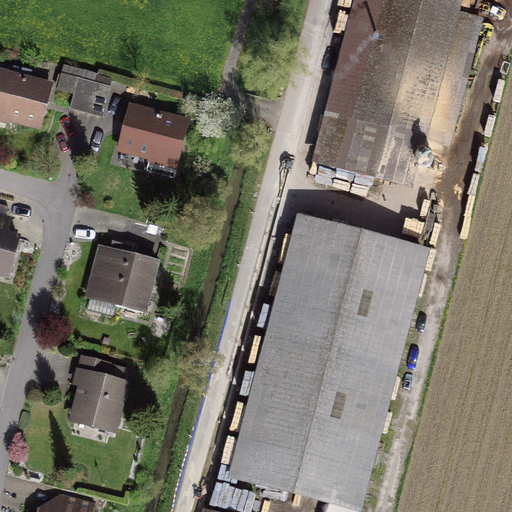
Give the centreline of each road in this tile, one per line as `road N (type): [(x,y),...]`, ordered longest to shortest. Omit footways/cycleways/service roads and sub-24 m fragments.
road 1 (tertiary): [(325,0),(189,511)]
road 2 (residential): [(0,444),(59,200),(0,185)]
